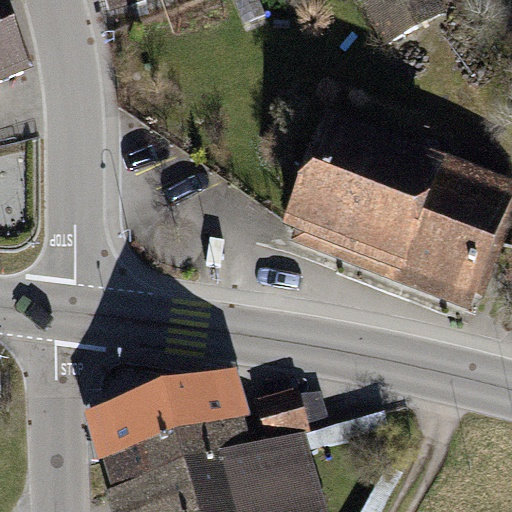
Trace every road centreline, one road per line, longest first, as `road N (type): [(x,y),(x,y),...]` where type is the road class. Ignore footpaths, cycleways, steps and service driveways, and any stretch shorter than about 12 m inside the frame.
road 1 (tertiary): [(66,312),(334,351),(511,391)]
road 2 (residential): [(53,0),(75,83),(66,312)]
road 3 (tertiary): [(66,312),(55,390),(61,511)]
